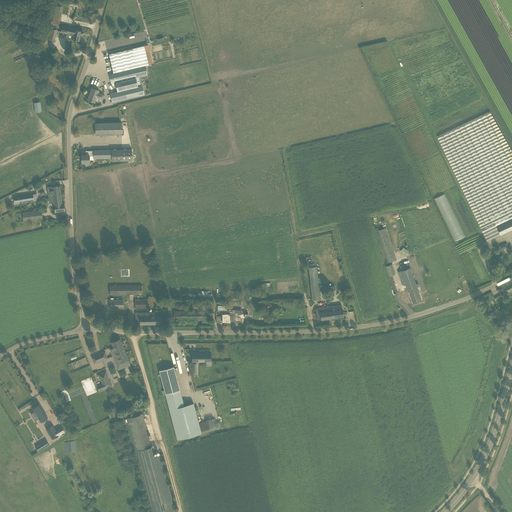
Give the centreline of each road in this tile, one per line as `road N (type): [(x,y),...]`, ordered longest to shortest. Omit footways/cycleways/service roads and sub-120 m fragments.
road 1 (unclassified): [(84,329),(373,325),(511,277)]
road 2 (unclassified): [(84,329),(73,253),(71,120),(104,0)]
road 3 (tertiary): [(445,511),(480,464),(511,367)]
